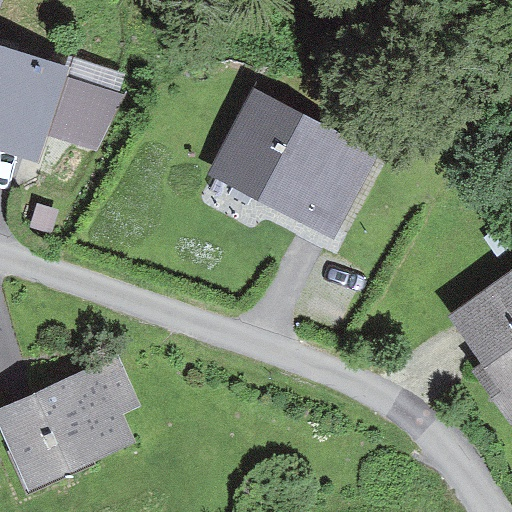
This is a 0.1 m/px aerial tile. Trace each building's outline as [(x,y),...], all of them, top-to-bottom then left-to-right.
[(36,126),(54,72),(0,54),(0,127),(32,138),(36,126)] [(70,77),(54,72),(36,126),(95,145),(120,94),(70,77)] [(227,177),(341,229),(374,155),(261,103),(227,177)] [(499,284),(463,311),(511,376),(511,291),(508,295),(499,284)] [(15,410),(38,465),(123,429),(100,374),(15,410)]
